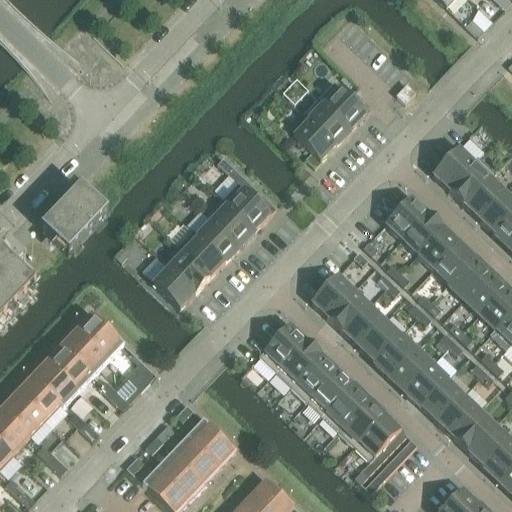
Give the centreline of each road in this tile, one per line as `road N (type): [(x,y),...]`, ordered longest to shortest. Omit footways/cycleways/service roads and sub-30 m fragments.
road 1 (residential): [(266,288),(500,511)]
road 2 (residential): [(51,511),(266,288)]
road 3 (residential): [(387,163),(511,34)]
road 4 (residential): [(266,288),(387,163)]
road 5 (residential): [(511,280),(387,163)]
road 6 (residential): [(100,118),(213,0)]
road 7 (residential): [(0,223),(100,118)]
road 8 (residential): [(100,118),(0,23)]
